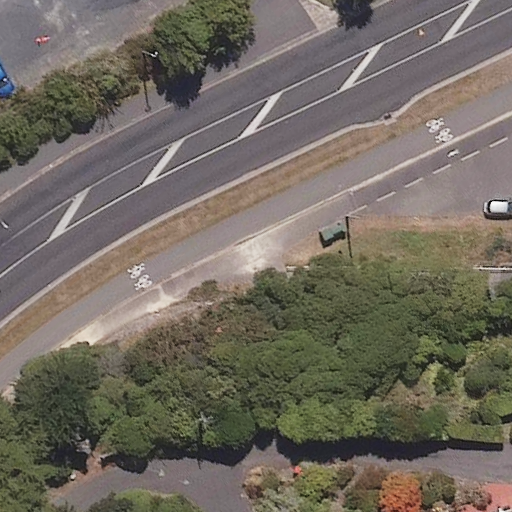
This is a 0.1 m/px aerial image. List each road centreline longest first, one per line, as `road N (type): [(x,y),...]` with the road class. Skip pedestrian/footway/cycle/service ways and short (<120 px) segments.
road 1 (secondary): [(511,29),(131,211),(0,301)]
road 2 (secondary): [(0,222),(150,131),(429,0)]
